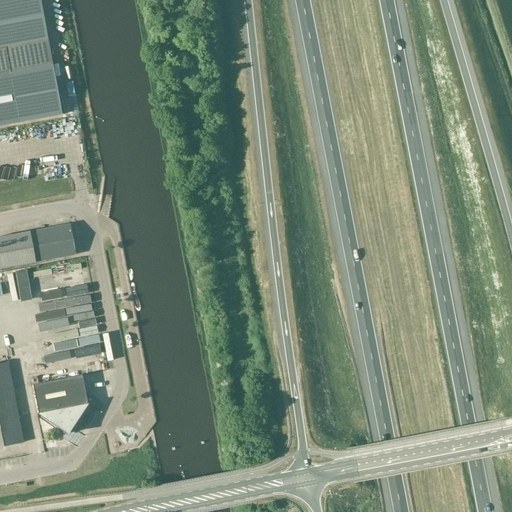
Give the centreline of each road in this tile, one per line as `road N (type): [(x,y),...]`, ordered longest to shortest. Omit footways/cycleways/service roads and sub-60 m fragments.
road 1 (motorway): [(302,0),(401,511)]
road 2 (motorway): [(484,511),(386,0)]
road 3 (motorway): [(248,0),(306,472)]
road 4 (unclassified): [(0,218),(71,205),(89,215),(122,379),(73,463),(0,477)]
road 5 (motorway): [(511,241),(443,0)]
road 6 (secondary): [(511,431),(306,472)]
road 7 (secondary): [(308,483),(511,445)]
road 8 (secondary): [(306,472),(107,511)]
road 9 (secondary): [(164,511),(308,483)]
